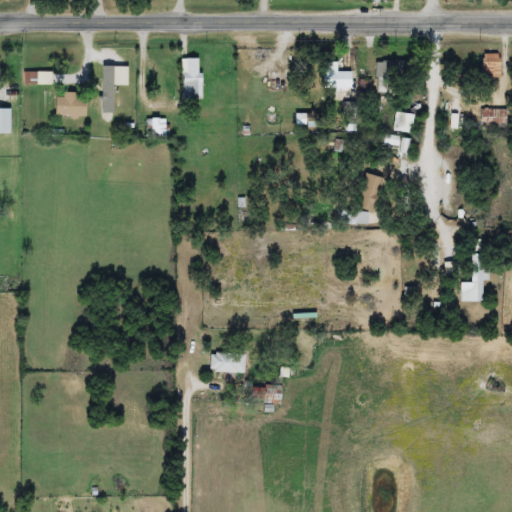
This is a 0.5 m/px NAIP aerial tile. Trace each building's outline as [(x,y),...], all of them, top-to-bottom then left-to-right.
[(480,77),(499,77),(499,53),(480,53),(480,77)] [(198,98),(198,58),(179,58),(179,98),(198,98)] [(374,60),(374,77),(398,77),(398,60),(374,60)] [(347,87),(347,72),(336,72),(336,62),(319,62),(319,87),(347,87)] [(99,113),(111,113),(110,85),(125,85),(125,66),(99,66),(99,113)] [(83,115),(83,92),(51,93),(52,116),(83,115)] [(0,107),(0,133),(9,134),(9,108),(0,107)] [(506,109),(479,109),(479,125),(506,125),(506,109)] [(411,113),(392,111),(390,131),(409,133),(411,113)] [(149,119),(149,138),(165,138),(165,119),(149,119)] [(379,176),(358,176),(358,210),(379,210),(379,176)] [(366,225),(366,211),(336,211),(336,225),(366,225)] [(486,281),(486,252),(463,251),(462,302),(481,302),(481,281),(486,281)] [(208,373),(244,373),(244,353),(208,353),(208,373)]
